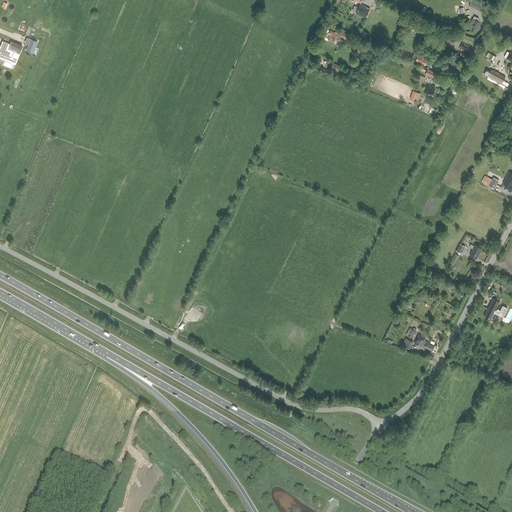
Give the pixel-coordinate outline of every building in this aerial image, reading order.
[(484,4),(476,0),(471,0),(471,2),(469,5),(481,11),(484,4)] [(365,18),(370,8),(360,4),(356,13),(365,18)] [(403,14),(398,24),(403,27),(408,17),(403,14)] [(480,22),(480,19),(474,16),(469,28),(471,29),(475,31),(477,28),(478,28),(480,22)] [(360,36),(366,39),(369,32),(363,30),(360,36)] [(334,43),(336,40),(340,42),(341,40),(344,41),(348,34),(342,32),(341,34),(340,33),(339,34),(335,32),(335,33),(331,31),(329,34),(330,35),(328,40),(334,43)] [(27,38),(25,42),(29,43),(26,50),(33,53),(37,42),(27,38)] [(465,49),(466,50),(468,46),(464,44),(464,43),(460,41),(455,39),(452,44),(458,46),(457,47),(464,50),(465,49)] [(14,62),(16,56),(18,57),(22,46),(12,42),(8,52),(5,59),(14,62)] [(494,61),(496,56),(488,52),(486,57),(494,61)] [(425,65),(428,58),(418,54),(415,61),(425,65)] [(338,71),(340,66),(332,62),(330,68),(338,71)] [(433,78),(435,73),(427,69),(425,75),(433,78)] [(501,84),(505,77),(492,70),(488,77),(501,84)] [(447,88),(449,84),(444,81),(445,81),(437,77),(434,83),(442,86),(442,88),(441,88),(442,89),(444,90),(445,89),(446,87),(447,88)] [(417,102),(421,93),(413,90),(410,99),(417,102)] [(485,175),(481,182),(494,189),(499,180),(493,177),(492,179),(485,175)] [(511,192),(511,186),(511,185),(507,183),(506,185),(503,183),(501,187),(504,189),(511,192)] [(461,253),(465,246),(460,243),(456,250),(461,253)] [(477,258),(482,248),(475,244),(474,246),(471,244),(469,247),(473,249),(470,255),(477,258)] [(484,317),(490,320),(500,301),(493,298),(484,317)] [(412,337),(415,330),(416,328),(414,327),(413,329),(410,328),(407,335),(412,337)] [(426,342),(424,341),(426,338),(419,334),(414,344),(421,348),(422,345),(424,345),(423,347),(432,351),(432,350),(434,346),(429,343),(430,342),(426,341),(426,342)] [(409,349),(413,341),(406,338),(402,345),(409,349)]
